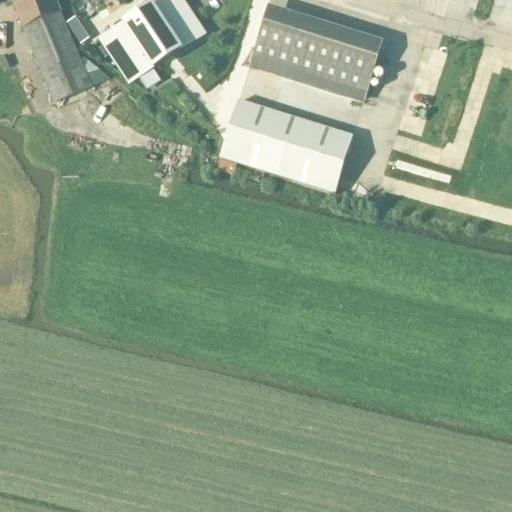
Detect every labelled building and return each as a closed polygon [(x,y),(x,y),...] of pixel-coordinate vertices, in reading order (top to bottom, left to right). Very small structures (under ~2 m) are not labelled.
[(10,0),(23,30),(60,15),(54,0),(10,0)] [(162,0),(98,43),(128,87),(204,37),(179,0),(162,0)] [(92,90),(60,15),(23,30),(31,51),(55,107),(92,90)] [(265,18),(249,68),(363,105),(379,54),(266,18),(265,18)] [(465,212),(492,142),(470,134),(471,134),(461,130),(467,114),(465,113),(469,102),(463,99),(466,89),(462,89),(444,136),(443,119),(422,111),(412,111),(395,154),(396,163),(387,185),(422,198),(427,183),(428,206),(445,213),(465,212)] [(511,157),(511,103),(508,103),(494,153),(511,157)] [(351,142),(287,122),(237,106),(219,163),(333,200),(351,142)]
